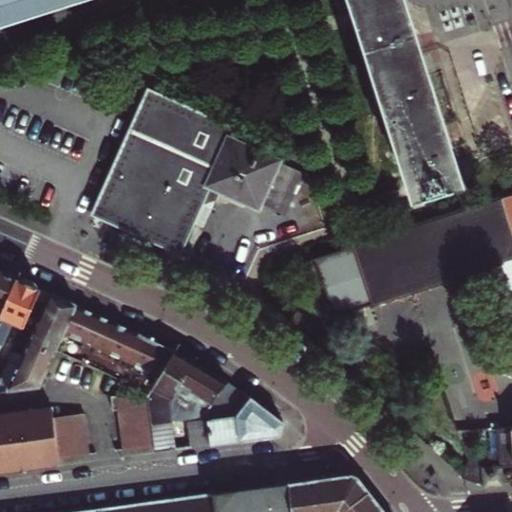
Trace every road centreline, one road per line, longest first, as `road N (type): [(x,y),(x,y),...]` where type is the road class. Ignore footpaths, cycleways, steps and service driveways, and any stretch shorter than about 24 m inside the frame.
road 1 (tertiary): [(0,233),(224,338),(338,423)]
road 2 (residential): [(338,423),(303,455),(0,498)]
